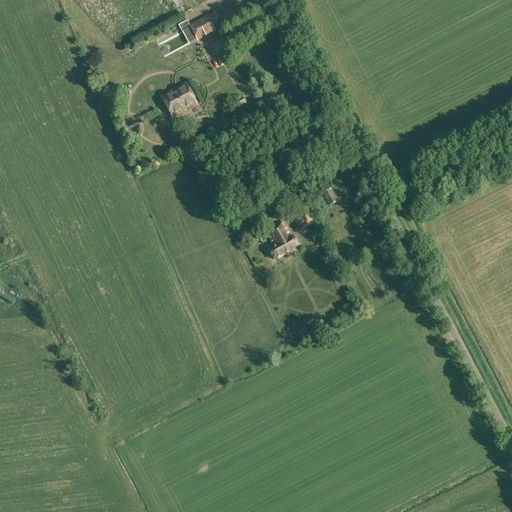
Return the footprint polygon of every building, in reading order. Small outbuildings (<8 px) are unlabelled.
[(198,40),(222,27),(214,13),(190,26),(198,40)] [(160,41),(169,59),(193,47),(184,30),(160,41)] [(197,104),(186,85),(174,91),(174,90),(161,97),(172,118),(185,112),(185,111),(197,104)] [(238,116),(246,110),(240,100),(231,105),(238,116)] [(338,201),(331,189),(323,193),(331,206),(338,201)] [(300,230),(317,220),(307,203),(290,212),(300,230)] [(291,237),(286,229),(282,221),(275,225),(276,226),(272,229),(271,227),(264,231),(273,247),(267,250),(273,262),(299,247),(293,235),(291,237)] [(23,286),(0,288),(0,316),(37,313),(23,286)]
